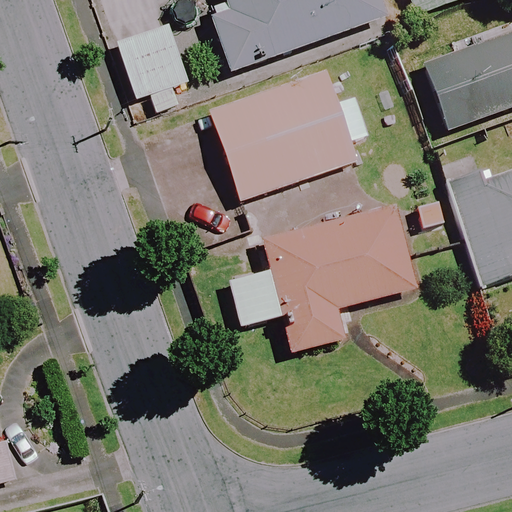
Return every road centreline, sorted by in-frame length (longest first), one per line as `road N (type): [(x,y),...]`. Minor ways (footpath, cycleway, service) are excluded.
road 1 (residential): [(7,0),(195,511)]
road 2 (residential): [(511,456),(297,511)]
